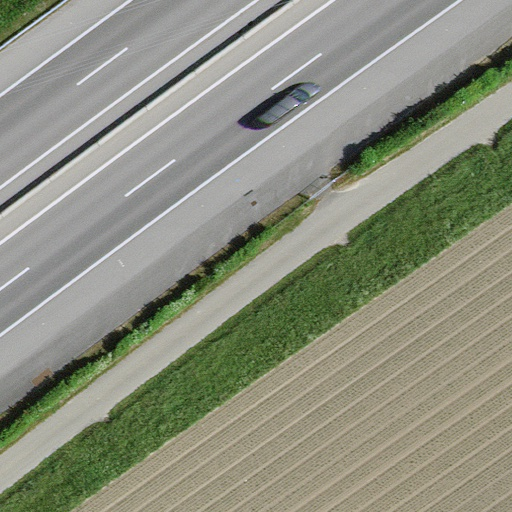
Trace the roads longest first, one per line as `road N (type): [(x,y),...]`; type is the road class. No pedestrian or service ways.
road 1 (track): [(511,100),(341,214),(0,474)]
road 2 (motorway): [(0,289),(396,0)]
road 3 (motorway): [(193,0),(0,141)]
